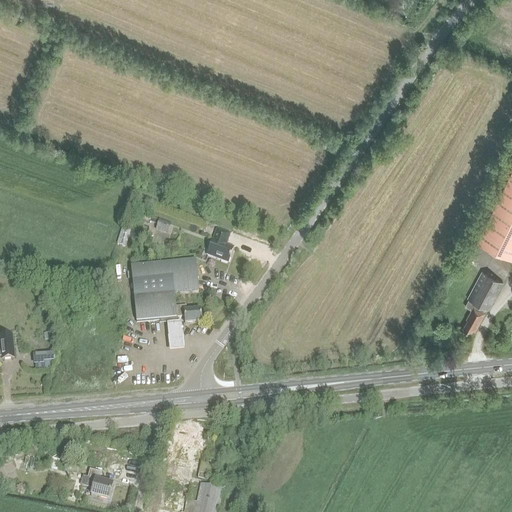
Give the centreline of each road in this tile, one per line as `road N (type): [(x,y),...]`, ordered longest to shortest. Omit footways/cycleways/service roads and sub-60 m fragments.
road 1 (tertiary): [(247,305),(474,0)]
road 2 (primary): [(179,389),(15,415)]
road 3 (unclassified): [(351,398),(511,383)]
road 4 (primary): [(15,415),(173,411)]
road 5 (primary): [(367,380),(511,365)]
